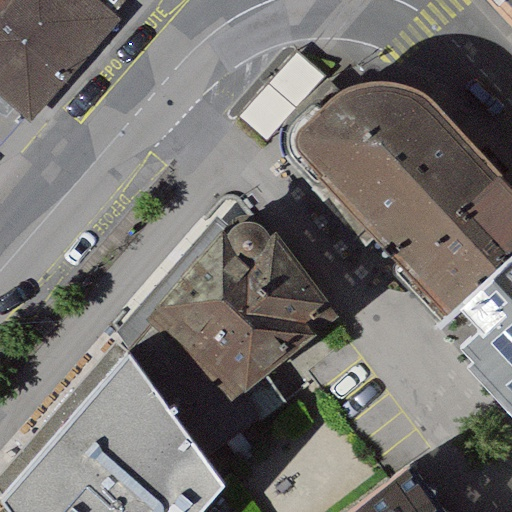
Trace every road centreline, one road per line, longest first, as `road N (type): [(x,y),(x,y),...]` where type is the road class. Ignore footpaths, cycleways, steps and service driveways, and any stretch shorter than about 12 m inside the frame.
road 1 (tertiary): [(0,276),(216,30),(269,0)]
road 2 (tertiary): [(511,108),(429,21),(392,0)]
